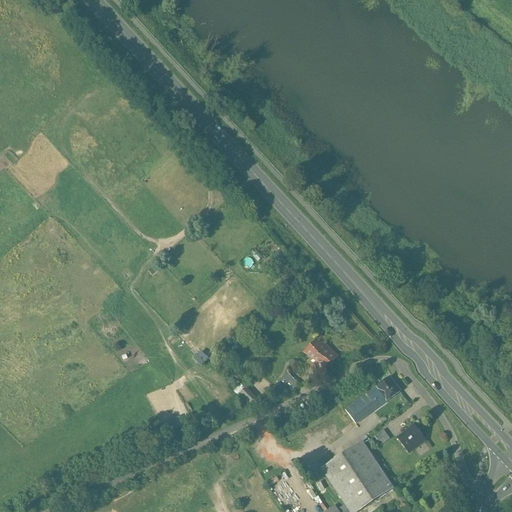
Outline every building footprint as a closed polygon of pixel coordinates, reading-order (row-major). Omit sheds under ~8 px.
[(328,349),(316,337),(304,348),(312,357),(308,361),(319,373),(324,368),(325,370),(334,362),(332,361),(337,355),(330,348),(328,349)] [(298,379),(287,368),(278,376),(290,388),(298,379)] [(389,371),(375,381),(376,382),(387,397),(400,387),(389,371)] [(278,376),(276,374),(273,378),(286,391),(290,388),(278,376)] [(376,382),(357,396),(368,411),(387,397),(376,382)] [(368,411),(357,396),(346,405),(356,419),(368,411)] [(413,421),(397,433),(409,449),(425,437),(413,421)] [(383,424),(374,431),(381,440),(390,434),(383,424)] [(361,436),(321,463),(345,499),(350,507),(353,511),(393,484),(361,436)] [(335,499),(315,511),(343,511),(350,507),(345,499),(338,504),(335,499)]
